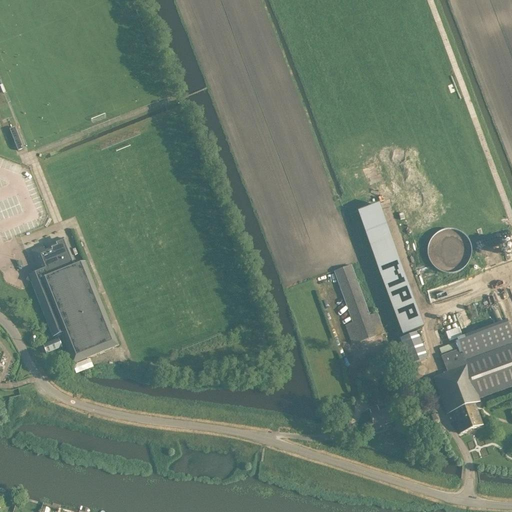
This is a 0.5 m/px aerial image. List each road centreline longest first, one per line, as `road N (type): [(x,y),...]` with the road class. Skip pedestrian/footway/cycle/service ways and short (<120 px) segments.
road 1 (unclassified): [(511,504),(445,495),(233,429),(77,402)]
road 2 (track): [(511,215),(430,0)]
